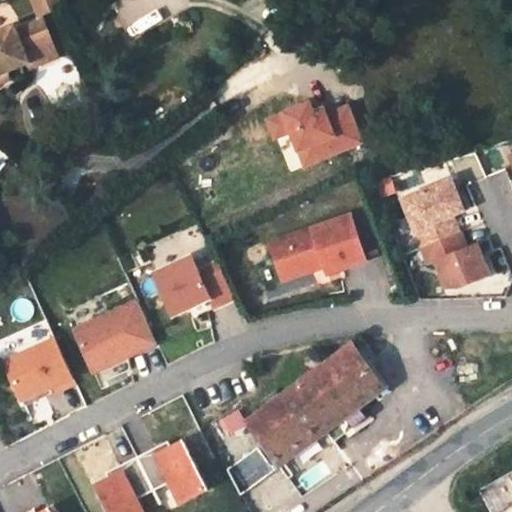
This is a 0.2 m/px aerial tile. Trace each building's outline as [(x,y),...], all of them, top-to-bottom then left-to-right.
[(62,0),(32,0),(40,22),(46,19),(66,9),(62,0)] [(46,19),(40,22),(9,36),(8,32),(0,34),(0,90),(3,88),(17,76),(41,70),(63,60),(46,19)] [(283,111),(287,134),(277,136),(284,168),(338,157),(329,119),(313,122),(310,105),(283,111)] [(458,217),(469,212),(455,177),(401,199),(415,234),(437,225),(458,217)] [(264,240),(278,287),(316,275),(318,282),(366,267),(349,214),(264,240)] [(415,234),(421,249),(443,240),(464,231),(458,217),(437,225),(415,234)] [(370,227),(355,233),(366,262),(381,256),(370,227)] [(459,252),(470,248),(464,231),(443,240),(421,249),(428,265),(437,262),(447,257),(449,256),(459,252)] [(437,262),(447,290),(462,290),(495,276),(482,243),(470,248),(459,252),(449,256),(447,257),(437,262)] [(241,300),(224,264),(203,272),(196,258),(156,275),(176,315),(214,300),(219,308),(241,300)] [(70,326),(87,375),(155,352),(138,302),(70,326)] [(76,379),(56,340),(6,365),(27,402),(56,388),(58,393),(79,383),(76,379)] [(389,389),(362,349),(258,416),(287,455),(389,389)] [(156,452),(138,461),(154,494),(172,486),(182,507),(210,495),(184,447),(159,458),(156,452)] [(143,511),(139,502),(154,494),(138,461),(120,469),(123,476),(97,488),(109,511),(143,511)]
